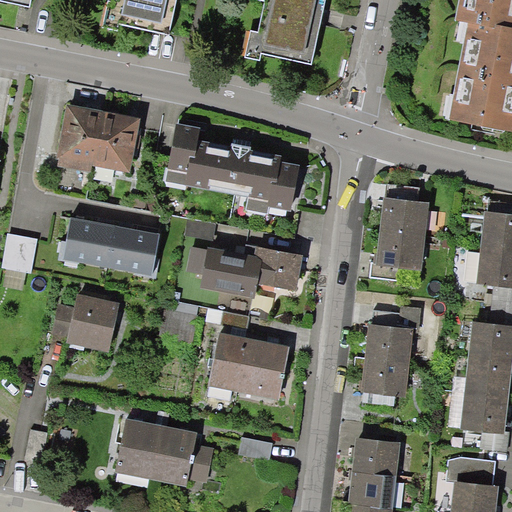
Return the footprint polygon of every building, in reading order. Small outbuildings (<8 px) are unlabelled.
[(118,0),(113,21),(171,34),(178,0),(118,0)] [(266,0),(255,51),(313,64),(326,0),(266,0)] [(511,0),(467,0),(464,19),(479,22),(460,118),(511,128),(511,0)] [(23,98),(9,95),(3,124),(17,127),(23,98)] [(110,113),(75,106),(64,156),(63,163),(96,170),(97,162),(100,163),(110,113)] [(145,120),(110,113),(100,163),(135,170),(145,120)] [(187,183),(188,179),(272,196),(272,200),(293,205),(302,164),(282,160),(283,155),(253,148),(254,144),(235,140),(234,145),(202,138),(204,126),(180,121),(168,180),(187,183)] [(386,182),(381,230),(425,235),(429,203),(417,201),(418,186),(386,182)] [(491,212),(488,247),(511,249),(511,202),(492,200),(491,212)] [(157,236),(67,221),(59,263),(149,278),(157,236)] [(370,261),(368,276),(420,282),(425,235),(381,230),(377,262),(370,261)] [(39,240),(8,234),(2,269),(33,275),(39,240)] [(511,305),(511,249),(488,247),(484,282),(498,284),(495,304),(511,305)] [(264,248),(262,259),(211,249),(205,282),(259,293),(261,281),(298,289),(305,256),(264,248)] [(80,298),(71,338),(113,347),(122,307),(80,298)] [(511,305),(495,304),(493,323),(479,322),(475,357),(511,361),(511,359),(511,305)] [(409,362),(413,330),(421,331),(422,315),(375,310),(370,358),(409,362)] [(212,384),(240,389),(249,342),(221,336),(212,384)] [(291,350),(249,342),(240,389),(282,397),(291,350)] [(458,376),(456,391),(508,396),(511,361),(475,357),(473,377),(458,376)] [(370,358),(365,405),(395,409),(397,393),(406,394),(409,362),(370,358)] [(509,452),(511,432),(504,432),(508,396),(456,391),(453,426),(486,430),(484,449),(509,452)] [(187,480),(189,473),(208,477),(213,450),(194,446),(196,432),(127,419),(118,467),(187,480)] [(275,443),(243,437),(240,453),(272,460),(275,443)] [(397,474),(400,442),(361,438),(358,470),(397,474)] [(450,481),(444,480),(442,500),(458,501),(457,511),(494,511),(500,461),(466,458),(452,460),(450,481)] [(358,470),(354,503),(393,507),(397,474),(358,470)] [(354,503),(353,511),(392,511),(393,507),(354,503)]
